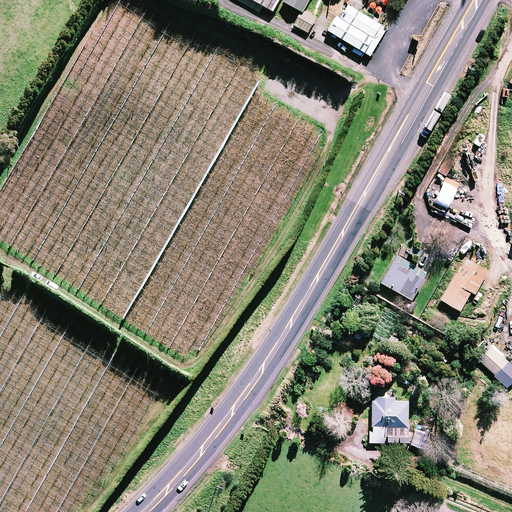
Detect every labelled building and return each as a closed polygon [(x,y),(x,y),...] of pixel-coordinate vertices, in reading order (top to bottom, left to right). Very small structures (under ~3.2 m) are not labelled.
[(253,0),(274,11),(279,0),(253,0)] [(284,0),(284,1),(302,11),(294,25),(308,33),(317,18),(304,11),(309,0),(284,0)] [(389,30),(348,5),(340,18),(337,16),(328,30),(372,57),(389,30)] [(455,160),(447,156),(438,172),(446,176),(455,160)] [(427,272),(396,255),(381,283),(411,300),(427,272)] [(463,279),(457,276),(451,285),(458,289),(463,279)] [(471,314),(456,305),(452,312),(467,321),(471,314)] [(397,315),(384,307),(368,334),(380,341),(397,315)] [(399,339),(391,334),(385,343),(392,348),(399,339)] [(506,361),(479,336),(474,342),(484,352),(477,359),(494,374),(506,361)] [(450,353),(442,349),(437,359),(445,364),(450,353)] [(394,401),(394,396),(372,395),(371,430),(369,430),(369,442),(384,442),(384,426),(407,427),(408,401),(394,401)] [(425,435),(414,431),(409,445),(420,449),(425,435)]
